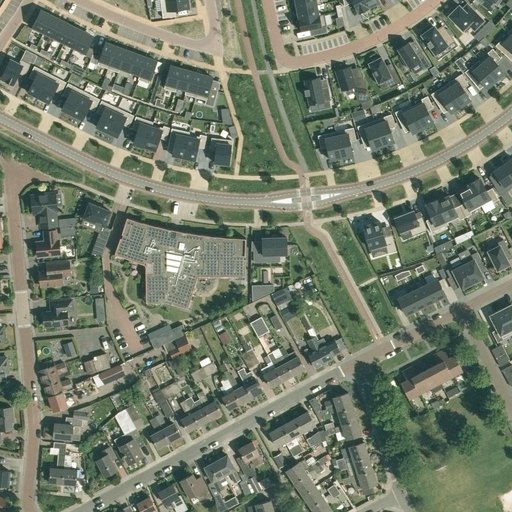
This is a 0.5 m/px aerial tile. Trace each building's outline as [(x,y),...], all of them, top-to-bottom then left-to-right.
[(160,0),(162,18),(175,16),(175,10),(189,9),(188,0),(160,0)] [(321,0),(294,0),(296,9),(317,5),(322,4),(321,0)] [(364,0),(342,0),(344,6),(352,2),(358,13),(358,12),(359,12),(368,7),(369,7),(364,0)] [(467,3),(462,8),(459,5),(458,6),(456,5),(451,10),(453,11),(448,15),(465,33),(471,27),(474,30),(484,20),(467,3)] [(319,15),(317,5),(296,9),(297,13),(298,17),(298,19),(319,15)] [(41,11),(32,29),(42,34),(52,16),(41,11)] [(316,35),(328,33),(324,14),(319,15),(298,19),(301,31),(314,28),(316,35)] [(52,16),(42,34),(53,39),(62,21),(52,16)] [(62,21),(53,39),(63,44),(72,26),(62,21)] [(489,21),(483,27),(488,33),(494,26),(489,21)] [(72,26),(63,44),(73,49),(82,31),(72,26)] [(434,26),(422,35),(430,47),(436,54),(434,55),(437,59),(457,45),(454,40),(445,28),(439,33),(437,30),(434,26)] [(82,31),(73,49),(84,55),(93,37),(82,31)] [(511,36),(509,34),(502,42),(500,41),(495,46),(505,54),(509,50),(511,52),(511,36)] [(105,42),(97,65),(108,69),(116,46),(105,42)] [(408,43),(398,49),(402,55),(399,57),(407,68),(409,67),(414,75),(424,68),(425,70),(431,65),(421,50),(416,54),(409,44),(408,43)] [(116,46),(108,69),(119,73),(120,68),(126,50),(116,46)] [(480,62),(495,80),(504,73),(496,62),(501,58),(492,48),(487,53),(489,55),(480,62)] [(126,50),(120,68),(130,71),(136,54),(126,50)] [(136,54),(130,71),(139,75),(140,75),(146,57),(136,54)] [(93,55),(90,62),(95,64),(98,57),(93,55)] [(139,75),(138,80),(149,83),(157,61),(146,57),(140,75),(139,75)] [(379,82),(379,83),(387,79),(391,86),(401,81),(396,71),(390,74),(382,57),(379,58),(378,57),(371,60),(372,62),(369,63),(375,75),(373,76),(377,83),(379,82)] [(4,71),(1,78),(13,84),(19,73),(24,76),(30,64),(21,59),(18,64),(10,59),(8,63),(6,62),(2,70),(4,71)] [(480,62),(479,60),(464,72),(473,82),(478,78),(486,88),(495,80),(480,62)] [(170,65),(164,88),(175,92),(176,87),(181,68),(170,65)] [(34,80),(28,92),(38,97),(50,74),(34,66),(28,77),(34,80)] [(349,67),(336,71),(342,90),(352,87),(355,87),(361,103),(363,109),(373,106),(371,99),(362,76),(353,79),(350,69),(349,67)] [(181,68),(176,87),(186,90),(192,71),(181,68)] [(186,90),(185,94),(196,97),(202,74),(192,71),(186,90)] [(105,73),(101,87),(105,89),(109,74),(105,73)] [(50,74),(38,97),(40,98),(39,100),(46,103),(47,101),(49,103),(55,91),(60,93),(66,82),(50,74)] [(202,74),(196,97),(206,100),(205,104),(213,106),(217,91),(209,89),(212,80),(213,77),(202,74)] [(461,74),(446,84),(460,106),(470,100),(463,88),(468,85),(461,74)] [(22,88),(26,91),(32,79),(28,77),(22,88)] [(328,86),(321,88),(319,78),(305,81),(306,89),(304,89),(306,96),(308,96),(309,104),(331,100),(328,86)] [(67,97),(61,109),(72,114),(84,91),(68,83),(62,94),(67,97)] [(438,105),(443,101),(451,113),(452,111),(453,113),(459,109),(458,108),(460,106),(446,84),(431,94),(438,105)] [(84,91),(72,114),(82,120),(89,108),(94,111),(100,99),(84,91)] [(422,101),(412,106),(423,128),(433,122),(427,110),(433,107),(427,96),(421,99),(422,101)] [(157,98),(155,105),(164,108),(165,104),(160,103),(161,100),(157,98)] [(102,115),(96,127),(107,132),(118,108),(101,100),(96,112),(102,115)] [(401,109),(395,112),(400,124),(406,121),(411,130),(412,133),(423,128),(412,106),(409,100),(399,105),(401,109)] [(118,108),(107,132),(117,137),(123,125),(128,127),(134,115),(118,108)] [(223,122),(232,123),(227,109),(221,109),(223,122)] [(385,117),(374,120),(383,145),(394,141),(390,128),(396,126),(391,114),(385,117)] [(136,116),(132,128),(137,130),(133,143),(144,147),(152,124),(153,122),(136,116)] [(363,124),(357,126),(361,138),(367,136),(371,146),(372,149),(383,145),(374,120),(363,124)] [(152,124),(144,147),(156,150),(160,138),(166,140),(170,127),(164,125),(163,128),(152,124)] [(172,128),(169,141),(175,142),(173,152),(172,155),(183,157),(189,134),(190,132),(172,128)] [(346,129),(335,132),(341,157),(353,154),(350,141),(356,140),(353,128),(346,129)] [(324,134),(318,136),(320,148),(327,147),(330,160),(341,157),(335,132),(324,134)] [(189,134),(183,157),(195,160),(198,147),(204,148),(206,136),(200,134),(199,137),(189,134)] [(212,137),(210,150),(216,151),(215,163),(229,165),(232,140),(212,137)] [(511,158),(503,165),(511,177),(511,158)] [(511,177),(503,165),(493,171),(499,180),(494,184),(500,195),(511,187),(511,177)] [(478,178),(469,184),(470,185),(469,185),(481,206),(491,200),(492,202),(498,199),(492,188),(486,191),(480,179),(479,180),(478,178)] [(461,189),(458,191),(465,203),(460,205),(466,217),(471,214),(470,211),(481,206),(469,185),(467,186),(467,185),(460,188),(461,189)] [(39,214),(41,229),(58,227),(56,212),(57,212),(57,207),(56,193),(30,195),(32,215),(39,214)] [(439,200),(438,200),(447,222),(458,218),(459,220),(466,217),(460,205),(454,208),(449,195),(446,197),(446,196),(439,199),(439,200)] [(431,218),(426,220),(431,232),(448,225),(447,222),(438,200),(437,200),(437,199),(426,204),(427,205),(426,206),(431,218)] [(89,203),(83,218),(97,223),(94,230),(99,232),(92,253),(102,256),(109,236),(102,233),(105,226),(111,211),(103,208),(103,207),(98,205),(97,206),(89,203)] [(402,215),(395,218),(400,232),(403,240),(413,236),(412,236),(427,230),(422,217),(416,219),(414,214),(413,211),(408,213),(408,212),(407,213),(403,214),(402,215)] [(77,217),(58,219),(59,227),(60,227),(74,226),(77,217)] [(244,241),(239,241),(239,238),(229,237),(229,240),(224,240),(224,237),(216,236),(214,236),(214,239),(208,238),(209,235),(201,234),(186,232),(176,230),(175,237),(170,236),(171,229),(157,226),(142,222),(127,217),(122,234),(123,234),(121,238),(120,238),(114,254),(144,264),(145,261),(152,264),(152,271),(146,271),(146,303),(163,302),(163,301),(167,301),(172,302),(171,304),(188,309),(197,278),(198,277),(198,276),(199,276),(200,276),(245,276),(245,259),(244,259),(244,255),(245,255),(246,238),(244,238),(244,241)] [(380,221),(363,226),(370,250),(386,246),(388,252),(396,250),(392,235),(384,237),(381,227),(380,221)] [(74,226),(60,227),(61,236),(75,235),(74,226)] [(57,240),(56,230),(44,231),(45,241),(36,242),(38,257),(60,254),(59,240),(57,240)] [(471,230),(454,237),(457,243),(474,235),(471,230)] [(262,238),(262,241),(263,249),(254,250),(254,262),(269,262),(268,255),(280,254),(287,254),(286,237),(262,238)] [(505,266),(509,264),(503,252),(508,249),(503,239),(486,248),(489,253),(497,270),(499,269),(500,271),(506,268),(505,266)] [(434,248),(436,254),(453,246),(450,240),(434,248)] [(477,252),(460,260),(461,262),(462,262),(473,284),(480,281),(479,279),(483,277),(477,265),(482,262),(477,252)] [(46,264),(47,271),(39,272),(40,286),(54,285),(56,286),(59,286),(61,284),(63,284),(62,275),(70,274),(69,261),(46,264)] [(461,262),(446,270),(450,279),(455,276),(462,288),(465,286),(466,288),(473,284),(462,262),(461,262)] [(427,284),(435,300),(445,295),(437,279),(427,284)] [(426,305),(435,300),(427,284),(418,289),(426,305)] [(273,285),(252,286),(253,300),(273,290),(273,285)] [(278,291),(271,294),(275,301),(277,300),(280,307),(285,304),(286,306),(294,303),(290,293),(287,287),(278,291)] [(408,294),(416,310),(426,305),(418,289),(408,294)] [(406,315),(416,310),(408,294),(398,299),(406,315)] [(96,320),(104,319),(103,297),(95,297),(96,320)] [(44,326),(68,324),(67,311),(73,310),(72,299),(49,301),(50,312),(43,312),(43,317),(42,319),(42,323),(44,324),(44,326)] [(511,305),(501,310),(511,331),(511,305)] [(296,317),(293,309),(281,313),(283,321),(296,317)] [(511,331),(501,310),(491,316),(497,329),(492,332),(497,343),(504,340),(503,338),(511,333),(511,331)] [(307,330),(311,328),(302,311),(298,313),(307,330)] [(270,317),(276,330),(282,327),(276,314),(270,317)] [(250,322),(258,336),(269,330),(261,316),(250,322)] [(154,348),(175,338),(178,337),(185,334),(187,333),(182,324),(150,339),(154,348)] [(223,343),(231,339),(225,330),(218,335),(223,343)] [(178,346),(169,351),(173,358),(192,349),(185,334),(175,339),(178,346)] [(316,336),(312,338),(324,363),(333,358),(332,356),(341,352),(334,339),(326,344),(323,338),(319,341),(316,336)] [(315,367),(324,363),(312,338),(311,337),(307,339),(313,351),(308,353),(315,367)] [(66,351),(68,356),(75,354),(71,341),(66,343),(64,344),(66,351)] [(493,355),(504,350),(501,344),(491,349),(491,350),(493,355)] [(282,354),(293,375),(305,368),(295,350),(287,355),(283,346),(279,348),(282,354)] [(251,348),(246,351),(254,365),(259,362),(251,348)] [(445,349),(439,352),(452,376),(463,371),(455,355),(449,358),(445,349)] [(507,356),(504,350),(493,355),(496,361),(507,356)] [(246,351),(242,353),(241,354),(248,368),(254,365),(246,351)] [(87,374),(97,371),(111,367),(106,352),(93,356),(94,358),(92,359),(93,359),(84,362),(87,374)] [(272,352),(268,354),(282,381),(293,375),(282,354),(275,358),(272,352)] [(438,363),(433,366),(442,382),(452,376),(439,352),(434,355),(438,363)] [(461,352),(455,355),(463,371),(469,368),(461,352)] [(282,381),(268,354),(264,356),(268,365),(261,369),(271,387),(282,381)] [(507,356),(496,361),(499,366),(510,361),(507,356)] [(175,369),(181,366),(176,358),(168,362),(172,370),(175,369)] [(43,383),(59,377),(57,373),(66,370),(64,363),(39,371),(43,383)] [(213,363),(203,368),(202,369),(206,375),(217,370),(213,363)] [(120,364),(100,373),(104,383),(124,374),(120,364)] [(511,365),(501,370),(504,376),(511,371),(511,365)] [(417,375),(412,366),(407,369),(420,393),(431,388),(423,372),(417,375)] [(433,366),(423,372),(431,388),(442,382),(433,366)] [(264,391),(256,378),(251,371),(246,374),(242,368),(237,370),(245,384),(252,397),(264,391)] [(206,375),(202,369),(191,374),(195,382),(206,375)] [(409,399),(420,393),(407,369),(402,371),(407,380),(401,383),(409,399)] [(252,397),(245,384),(239,387),(232,374),(230,375),(227,370),(223,372),(227,377),(240,403),(252,397)] [(59,377),(43,383),(47,395),(72,387),(69,379),(60,382),(59,377)] [(229,409),(240,403),(227,377),(221,380),(228,393),(222,396),(229,409)] [(181,390),(176,383),(175,381),(168,385),(160,389),(165,398),(181,390)] [(160,389),(153,393),(146,396),(147,399),(148,399),(149,401),(155,397),(159,405),(160,405),(167,418),(174,414),(165,398),(160,389)] [(210,403),(202,390),(197,393),(200,399),(204,407),(210,419),(222,413),(215,400),(210,403)] [(64,398),(62,392),(49,397),(54,411),(76,403),(73,395),(64,398)] [(313,408),(318,417),(338,411),(353,406),(349,392),(334,397),(336,406),(321,410),(318,405),(313,408)] [(189,397),(185,399),(199,425),(210,419),(204,407),(200,399),(193,403),(189,397)] [(199,425),(185,399),(181,401),(184,408),(183,408),(187,416),(181,419),(188,431),(199,425)] [(75,410),(74,418),(88,420),(89,411),(91,411),(92,404),(75,410)] [(129,406),(125,408),(132,421),(139,417),(132,405),(129,406)] [(357,421),(353,406),(338,411),(341,420),(342,425),(357,421)] [(12,407),(0,407),(0,442),(1,443),(0,430),(0,429),(12,429),(11,416),(13,416),(12,407)] [(119,412),(115,415),(123,431),(112,437),(118,448),(120,447),(127,461),(133,458),(134,461),(143,456),(134,439),(133,439),(129,431),(136,428),(132,421),(125,408),(119,412)] [(295,418),(303,432),(316,425),(308,411),(295,418)] [(160,415),(156,417),(169,441),(180,435),(174,423),(167,427),(163,420),(160,415)] [(169,441),(156,417),(151,419),(154,425),(153,425),(156,432),(151,435),(157,448),(169,441)] [(303,432),(295,418),(282,425),(290,439),(303,432)] [(349,442),(348,439),(362,435),(357,421),(342,425),(334,427),(336,432),(344,430),(346,438),(340,440),(342,444),(349,442)] [(79,440),(81,426),(55,423),(53,438),(79,440)] [(290,439),(282,425),(270,432),(278,446),(290,439)] [(306,439),(311,446),(315,444),(311,436),(306,439)] [(58,454),(57,468),(50,468),(49,481),(62,483),(65,454),(65,448),(66,443),(54,442),(53,448),(51,447),(50,453),(58,454)] [(254,466),(256,464),(262,461),(258,454),(252,442),(238,449),(245,461),(250,459),(254,466)] [(364,442),(349,447),(353,461),(369,456),(364,442)] [(65,448),(75,449),(76,453),(77,457),(83,456),(81,444),(66,443),(65,448)] [(294,446),(298,453),(303,451),(298,443),(294,446)] [(294,446),(289,449),(293,456),(298,453),(294,446)] [(99,452),(102,457),(96,459),(105,476),(116,470),(111,460),(116,457),(110,447),(99,452)] [(279,468),(287,463),(281,453),(273,457),(279,468)] [(71,470),(72,455),(65,454),(62,483),(75,484),(77,470),(71,470)] [(314,469),(321,465),(331,458),(328,454),(311,465),(314,469)] [(227,455),(216,461),(223,475),(228,472),(234,483),(240,479),(234,469),(227,455)] [(308,465),(315,461),(312,456),(305,461),(308,465)] [(369,456),(353,461),(358,475),(373,470),(369,456)] [(304,459),(300,462),(286,471),(295,483),(308,474),(314,469),(311,465),(309,467),(304,459)] [(226,480),(223,475),(216,461),(212,463),(211,462),(209,461),(205,464),(205,465),(205,467),(212,481),(218,491),(224,488),(221,483),(226,480)] [(314,469),(317,474),(324,469),(321,465),(314,469)] [(0,484),(9,485),(10,471),(0,469),(0,484)] [(373,470),(358,475),(362,489),(377,485),(373,470)] [(192,474),(180,480),(189,497),(195,494),(199,501),(210,495),(200,477),(195,479),(192,474)] [(316,486),(308,474),(295,483),(303,495),(316,486)] [(254,476),(248,479),(254,491),(255,493),(261,489),(254,476)] [(246,480),(240,483),(246,496),(251,494),(246,480)] [(330,493),(337,489),(334,484),(327,489),(330,493)] [(175,498),(182,511),(187,509),(180,496),(178,496),(172,485),(159,492),(165,504),(171,500),(175,498)] [(324,499),(316,486),(303,495),(311,507),(324,499)] [(340,493),(337,489),(330,493),(333,498),(340,493)] [(217,511),(221,511),(228,508),(219,493),(214,496),(215,499),(217,511)] [(150,497),(137,504),(141,511),(157,511),(156,509),(150,497)] [(330,511),(332,511),(324,499),(311,507),(313,511),(330,511)] [(247,507),(248,511),(274,511),(271,500),(247,507)]
